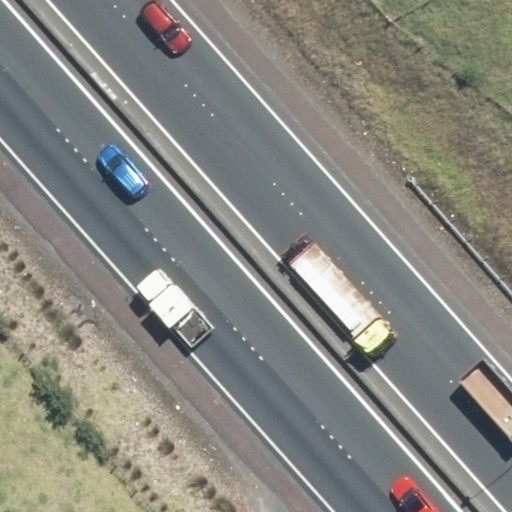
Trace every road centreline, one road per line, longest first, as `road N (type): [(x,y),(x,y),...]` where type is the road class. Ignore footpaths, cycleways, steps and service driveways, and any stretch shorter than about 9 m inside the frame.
road 1 (motorway): [(427,511),(0,38)]
road 2 (motorway): [(116,0),(511,441)]
